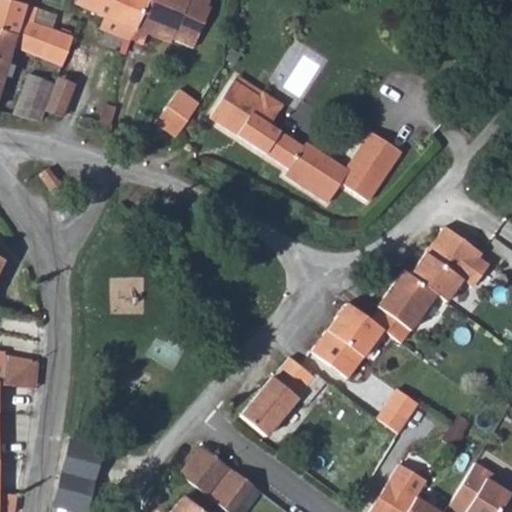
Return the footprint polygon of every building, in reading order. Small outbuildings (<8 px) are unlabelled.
[(31,24),(35,11),(0,0),(0,33),(12,37),(10,47),(46,60),(60,65),(72,33),(59,27),(57,33),(31,24)] [(74,0),(72,6),(68,17),(128,40),(144,0),(74,0)] [(144,0),(128,40),(142,46),(146,35),(156,39),(168,44),(169,41),(190,49),(206,8),(203,7),(206,0),(144,0)] [(0,76),(10,47),(12,37),(0,33),(0,76)] [(41,72),(55,76),(60,65),(46,60),(41,72)] [(25,73),(10,115),(34,122),(36,121),(46,96),(51,84),(25,73)] [(227,80),(205,118),(287,166),(283,172),(327,198),(339,177),(367,194),(397,142),(366,124),(344,162),(303,138),(300,143),(267,123),(278,104),(258,93),(256,96),(227,80)] [(151,128),(172,140),(191,105),(171,93),(151,128)] [(40,191),(43,189),(35,177),(40,174),(32,162),(22,167),(40,191)] [(40,174),(35,177),(43,189),(51,184),(43,172),(40,174)] [(464,243),(441,226),(405,274),(432,294),(442,301),(459,280),(468,287),(484,264),(475,257),(461,247),(464,243)] [(477,253),(464,243),(461,247),(475,257),(477,253)] [(405,274),(400,270),(373,306),(375,307),(366,320),(378,328),(396,342),(432,294),(405,274)] [(321,329),(305,351),(341,377),(378,328),(366,320),(341,302),(329,318),(333,321),(326,332),(321,329)] [(329,318),(321,329),(326,332),(333,321),(329,318)] [(0,406),(24,408),(27,361),(2,356),(1,362),(0,386),(0,385),(0,406)] [(300,404),(321,380),(312,373),(309,376),(287,358),(269,377),(267,378),(236,415),(261,436),(265,431),(276,441),(304,407),(300,404)] [(395,389),(385,403),(406,418),(415,404),(395,389)] [(385,403),(374,419),(395,434),(406,418),(385,403)] [(349,421),(385,449),(395,434),(374,419),(360,408),(349,421)] [(63,462),(52,505),(73,510),(79,511),(83,511),(100,449),(68,441),(63,462)] [(197,444),(174,473),(223,511),(238,511),(256,491),(197,444)] [(494,511),(510,486),(471,462),(444,506),(454,511),(494,511)] [(395,464),(364,511),(434,511),(411,497),(421,480),(395,464)] [(0,511),(13,511),(16,498),(0,493),(0,511)] [(200,511),(179,495),(165,511),(200,511)]
